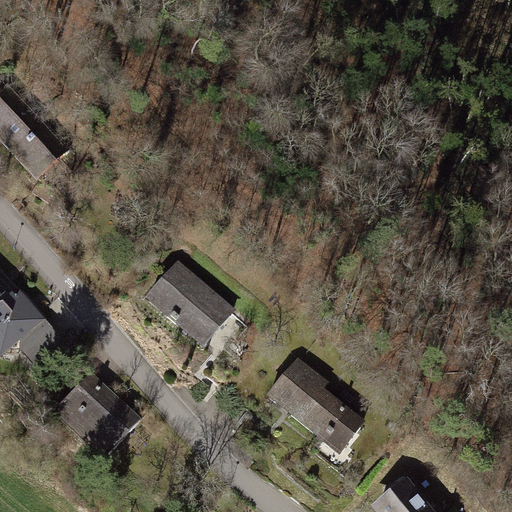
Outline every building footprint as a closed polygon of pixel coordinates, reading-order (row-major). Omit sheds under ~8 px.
[(36,157),(0,119),(0,169),(11,181),(36,157)] [(0,369),(46,330),(0,276),(0,369)] [(229,328),(181,282),(146,318),(194,364),(229,328)] [(327,399),(293,372),(263,407),(332,471),(362,439),(321,405),(327,399)] [(139,435),(89,385),(48,425),(98,475),(139,435)] [(380,511),(417,511),(404,495),(380,511)]
